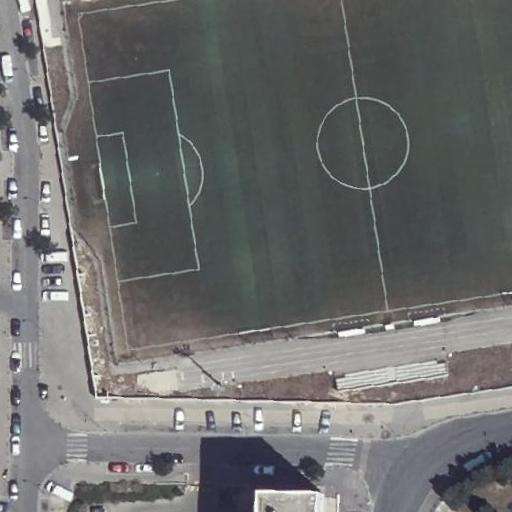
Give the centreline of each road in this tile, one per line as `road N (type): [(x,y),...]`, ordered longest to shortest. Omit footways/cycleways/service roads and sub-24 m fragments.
road 1 (residential): [(0,3),(23,155),(28,447)]
road 2 (residential): [(28,447),(364,451),(411,464)]
